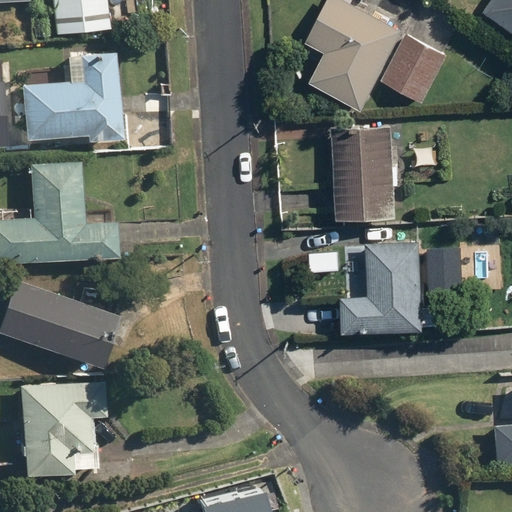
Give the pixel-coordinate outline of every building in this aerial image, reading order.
[(111,0),(52,0),(55,38),(113,34),(111,0)] [(396,25),(344,0),(325,0),(303,46),(320,55),(305,85),(354,109),(396,25)] [(511,0),(490,0),(483,11),(511,29),(511,0)] [(449,52),(404,30),(377,84),(423,106),(449,52)] [(123,44),(67,50),(70,75),(26,80),(32,137),(94,130),(95,136),(133,132),(123,44)] [(0,135),(19,134),(14,74),(0,74),(0,135)] [(390,127),(326,127),(327,223),(390,223),(390,127)] [(89,155),(36,157),(38,208),(0,209),(0,255),(125,250),(123,210),(91,211),(89,155)] [(415,241),(364,242),(365,296),(338,297),(338,334),(413,333),(413,330),(432,329),(431,306),(416,307),(415,241)] [(17,274),(1,325),(104,357),(120,306),(17,274)] [(114,375),(25,380),(29,468),(82,466),(80,438),(95,437),(94,409),(116,408),(114,375)] [(511,418),(498,419),(499,459),(511,458),(511,418)] [(206,490),(211,511),(270,511),(262,476),(206,490)]
